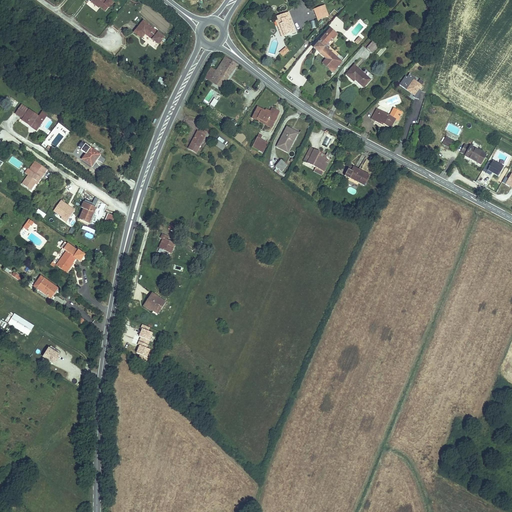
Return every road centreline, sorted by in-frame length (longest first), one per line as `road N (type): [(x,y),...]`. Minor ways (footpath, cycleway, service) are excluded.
road 1 (secondary): [(511,217),(349,134),(247,65)]
road 2 (secondary): [(133,214),(100,385),(97,511)]
road 3 (secondary): [(133,214),(167,127),(214,44)]
road 4 (secondary): [(201,39),(149,152),(133,214)]
